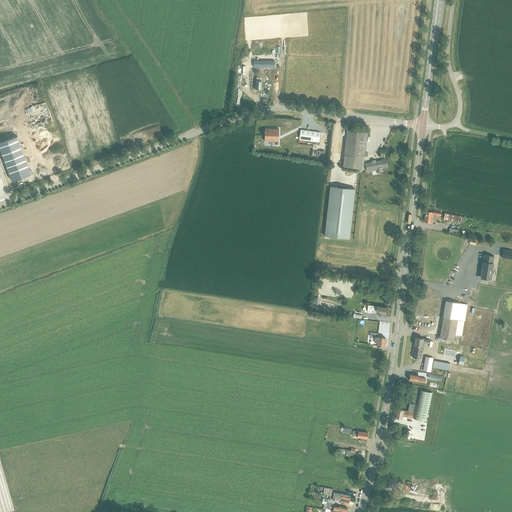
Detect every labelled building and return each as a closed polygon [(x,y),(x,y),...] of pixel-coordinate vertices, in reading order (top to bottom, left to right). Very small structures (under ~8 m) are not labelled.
[(253,73),(252,84),(256,84),(255,89),(261,90),(261,89),(265,89),(266,82),(260,81),(261,74),(253,73)] [(265,128),(265,141),(275,141),(275,137),(279,137),(279,129),(265,128)] [(320,132),(300,130),(299,139),(319,142),(320,132)] [(348,130),(343,167),(363,169),(368,133),(348,130)] [(17,137),(0,143),(0,147),(12,181),(31,174),(32,174),(31,170),(30,171),(17,137)] [(53,164),(63,161),(56,142),(46,145),(53,164)] [(386,167),(385,160),(365,164),(367,172),(376,170),(376,172),(382,171),(381,168),(386,167)] [(330,186),(325,236),(349,239),(355,189),(330,186)] [(433,223),(434,215),(441,216),(441,213),(433,211),(433,212),(425,211),(424,222),(433,223)] [(444,219),(460,223),(462,216),(445,213),(444,219)] [(511,250),(503,250),(502,258),(511,259),(511,250)] [(482,268),(481,273),(482,273),(481,278),(491,280),(493,269),(492,269),(494,256),(484,255),(483,262),(484,262),(483,268),(482,268)] [(446,301),(443,317),(464,321),(467,304),(446,301)] [(385,314),(386,307),(368,305),(367,312),(371,313),(372,310),(376,311),(376,312),(379,312),(379,313),(385,314)] [(443,318),(440,337),(454,340),(455,334),(462,335),(464,322),(464,321),(443,317),(443,318)] [(378,334),(370,332),(370,336),(376,337),(375,342),(378,342),(378,344),(385,345),(386,338),(377,337),(378,334)] [(424,347),(424,342),(429,343),(430,339),(416,337),(413,357),(420,358),(422,347),(424,347)] [(425,357),(423,370),(430,372),(431,367),(432,360),(433,358),(425,357)] [(434,360),(433,367),(449,370),(450,363),(434,360)] [(408,377),(409,377),(409,380),(422,382),(425,383),(426,379),(418,377),(418,375),(410,374),(409,375),(408,377)] [(420,390),(413,419),(426,421),(433,393),(420,390)] [(397,409),(395,418),(402,419),(403,416),(412,418),(415,404),(410,403),(408,411),(397,409)] [(353,430),(352,435),(357,436),(358,437),(361,438),(360,442),(366,442),(368,432),(353,430)] [(346,454),(346,455),(350,456),(354,457),(354,455),(358,456),(364,457),(366,451),(359,450),(358,452),(357,451),(358,449),(355,449),(351,448),(351,450),(347,449),(347,450),(346,454)] [(0,462),(0,511),(3,511),(13,509),(0,462)] [(407,495),(418,496),(419,486),(407,485),(407,495)] [(324,488),(323,494),(330,495),(349,500),(350,496),(341,494),(334,493),(332,492),(332,489),(324,488)] [(349,500),(330,495),(328,502),(334,503),(335,500),(340,501),(340,502),(348,504),(349,500)] [(339,507),(333,506),(334,503),(328,502),(327,501),(326,508),(344,511),(346,511),(347,508),(339,506),(339,507)]
